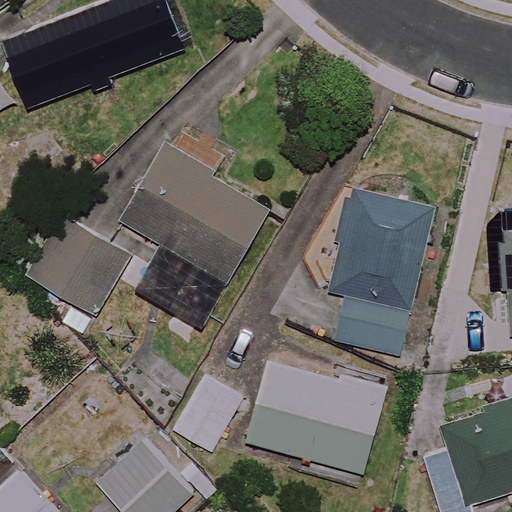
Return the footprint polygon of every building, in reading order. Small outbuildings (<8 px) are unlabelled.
[(185,46),(167,0),(109,0),(1,43),(27,109),(185,46)] [(269,208),(163,146),(120,218),(227,281),(269,208)] [(434,207),(351,187),(328,287),(343,290),(332,338),(399,354),(434,207)] [(128,260),(61,217),(26,272),(94,314),(128,260)] [(511,354),(511,230),(503,231),(511,354)] [(384,387),(266,358),(246,439),(363,469),(384,387)] [(243,396),(204,373),(172,427),(211,450),(243,396)] [(511,490),(511,394),(440,416),(451,452),(420,461),(435,511),(473,511),(471,502),(511,490)] [(179,511),(196,497),(141,439),(97,481),(125,511),(179,511)] [(0,511),(60,511),(16,468),(0,483),(0,511)]
